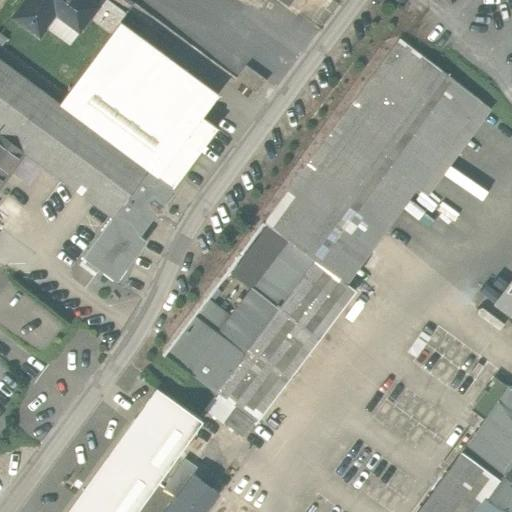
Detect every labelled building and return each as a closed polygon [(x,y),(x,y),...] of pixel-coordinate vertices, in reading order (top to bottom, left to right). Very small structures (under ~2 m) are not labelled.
[(19,0),(6,18),(41,44),(48,33),(59,19),(83,37),(101,13),(103,10),(100,7),(90,0),(19,0)] [(274,0),(290,12),(298,0),(274,0)] [(100,7),(103,10),(101,13),(120,26),(127,17),(104,1),(100,7)] [(59,19),(48,33),(72,51),(83,37),(59,19)] [(120,26),(59,106),(180,196),(225,136),(208,124),(225,102),(120,26)] [(205,415),(248,446),(492,113),(402,47),(172,361),(219,396),(205,415)] [(0,136),(24,154),(111,219),(79,263),(121,294),(157,246),(149,240),(180,196),(59,106),(0,62),(0,136)] [(257,91),(265,78),(246,66),(238,78),(257,91)] [(0,185),(24,154),(0,136),(0,185)] [(511,288),(497,309),(511,319),(511,288)] [(511,511),(511,386),(505,382),(413,511),(511,511)] [(141,511),(203,427),(153,392),(154,392),(66,511),(141,511)] [(176,496),(192,471),(181,464),(165,489),(176,496)] [(194,477),(167,511),(215,511),(225,498),(194,477)]
